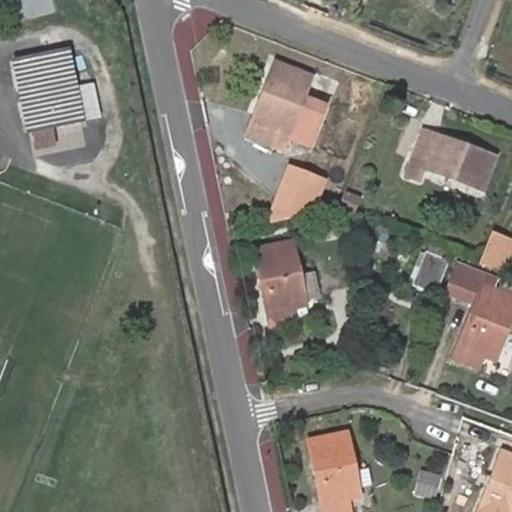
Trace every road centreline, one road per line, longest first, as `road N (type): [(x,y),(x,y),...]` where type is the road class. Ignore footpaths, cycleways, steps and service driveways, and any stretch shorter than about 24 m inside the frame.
road 1 (residential): [(249,410),(150,0)]
road 2 (residential): [(227,0),(465,82)]
road 3 (residential): [(249,410),(377,387),(477,422)]
